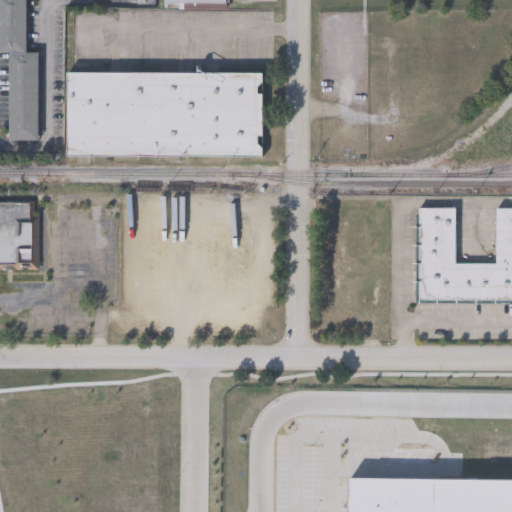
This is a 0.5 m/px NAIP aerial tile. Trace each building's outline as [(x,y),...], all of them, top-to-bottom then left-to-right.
[(27,0),(27,51),(39,51),(39,139),(9,139),(9,51),(0,51),(0,0),(27,0)] [(66,71),(261,72),(261,156),(65,155),(66,71)] [(0,201),(38,201),(39,269),(0,269),(0,201)] [(495,207),(511,207),(511,300),(419,300),(419,206),(455,207),(455,262),(495,262),(495,207)] [(248,224),(172,224),(172,210),(150,210),(150,298),(248,298),(248,224)] [(383,210),(347,210),(347,255),(355,255),(355,262),(371,262),(371,255),(383,255),(383,210)] [(89,417),(88,456),(195,456),(195,467),(237,467),(237,443),(270,443),(270,418),(89,417)] [(346,511),(347,480),(511,482),(511,511),(346,511)]
